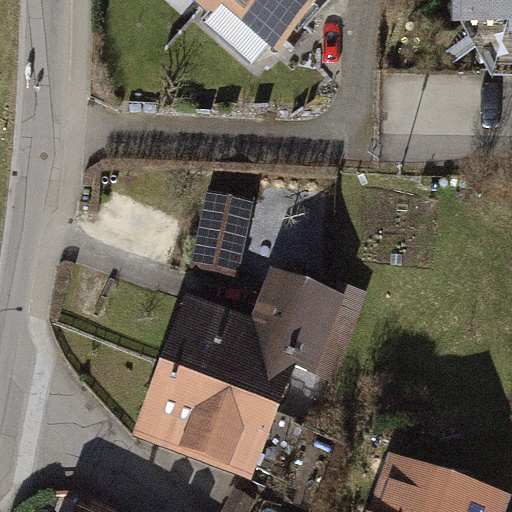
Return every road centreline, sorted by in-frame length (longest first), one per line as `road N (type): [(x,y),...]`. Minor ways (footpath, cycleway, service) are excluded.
road 1 (tertiary): [(1,400),(46,133),(48,0)]
road 2 (residential): [(156,511),(45,420),(1,400)]
